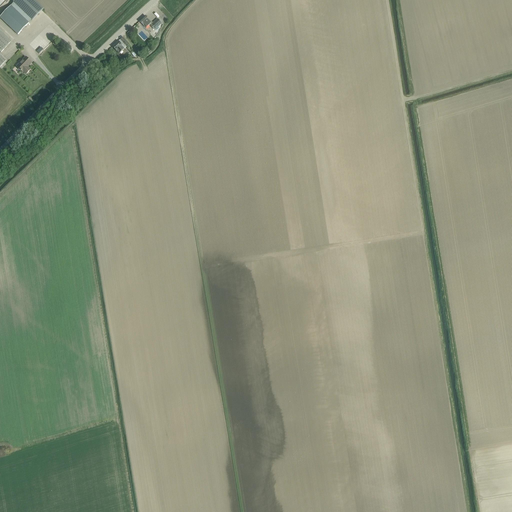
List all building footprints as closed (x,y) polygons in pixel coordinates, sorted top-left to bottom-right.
[(32,21),(43,10),(44,9),(34,0),(15,0),(13,3),(14,3),(11,6),(29,23),(32,20),(32,21)] [(29,23),(11,6),(0,17),(18,35),(29,23)] [(151,22),(146,16),(140,22),(143,25),(146,28),(150,24),(151,25),(150,26),(155,30),(162,23),(161,23),(158,19),(153,23),(152,22),(151,22)] [(145,29),(141,33),(147,40),(151,36),(145,29)] [(0,67),(6,61),(0,54),(0,53),(12,41),(0,30),(0,67)] [(124,49),(129,44),(123,37),(112,47),(113,47),(116,51),(117,51),(120,54),(124,49)] [(26,74),(31,70),(28,67),(32,63),(28,59),(26,57),(16,67),(20,70),(20,71),(21,71),(23,72),(26,74)]
